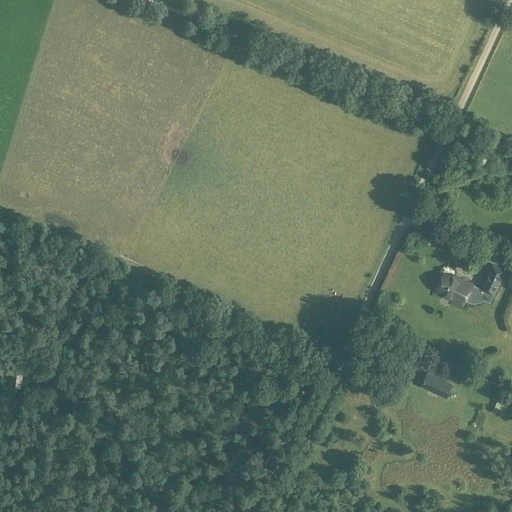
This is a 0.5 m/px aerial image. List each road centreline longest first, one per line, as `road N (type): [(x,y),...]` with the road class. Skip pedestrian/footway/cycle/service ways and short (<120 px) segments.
road 1 (track): [(270,511),(506,0)]
road 2 (track): [(511,150),(155,0)]
